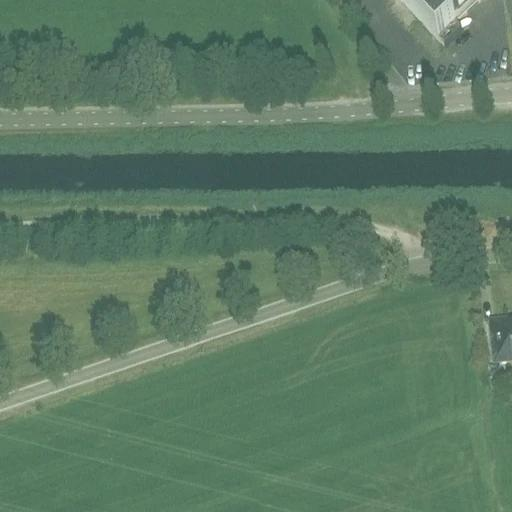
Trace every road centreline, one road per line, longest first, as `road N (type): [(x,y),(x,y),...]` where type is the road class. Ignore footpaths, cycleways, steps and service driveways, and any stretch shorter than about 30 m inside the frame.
road 1 (unclassified): [(0,405),(403,266),(511,253)]
road 2 (tertiary): [(0,121),(302,113),(511,94)]
road 3 (track): [(0,225),(343,221),(392,234),(433,259),(377,254)]
